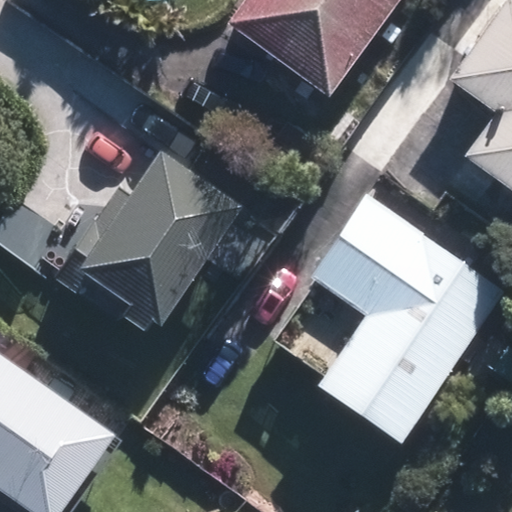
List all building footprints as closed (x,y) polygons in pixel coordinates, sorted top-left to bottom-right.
[(230,0),(218,17),(315,92),(385,0),(230,0)] [(511,0),(493,0),(440,77),(485,109),(454,152),(511,192),(511,0)] [(146,316),(231,198),(150,140),(111,195),(105,191),(44,275),(102,316),(108,308),(130,323),(139,311),(146,316)] [(505,293),(371,198),(313,279),(365,315),(316,384),(398,442),(505,293)] [(0,485),(38,511),(58,511),(117,429),(0,347),(0,485)]
